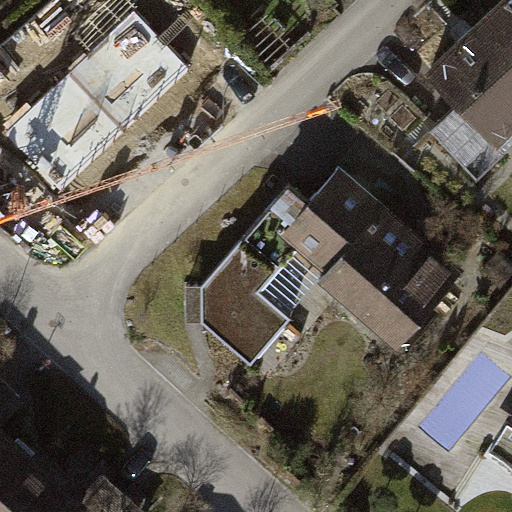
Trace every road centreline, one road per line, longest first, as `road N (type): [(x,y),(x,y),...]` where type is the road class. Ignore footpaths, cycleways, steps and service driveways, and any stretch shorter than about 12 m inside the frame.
road 1 (residential): [(55,318),(397,0)]
road 2 (residential): [(272,511),(55,318)]
